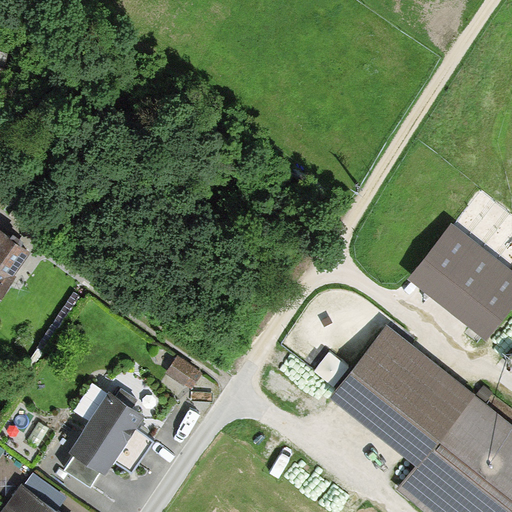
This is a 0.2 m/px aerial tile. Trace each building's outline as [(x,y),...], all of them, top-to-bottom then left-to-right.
[(408,276),(487,341),(511,308),(511,264),(456,215),(408,276)] [(0,231),(0,290),(31,249),(3,228),(0,231)] [(423,454),(476,386),(389,319),(336,387),(423,454)] [(177,350),(166,367),(183,378),(194,362),(177,350)] [(511,511),(511,414),(476,386),(423,454),(402,480),(442,511),(511,511)] [(114,387),(60,466),(89,485),(113,451),(132,465),(154,432),(136,420),(144,408),(114,387)] [(71,511),(23,478),(0,509),(0,511),(1,511),(71,511)]
